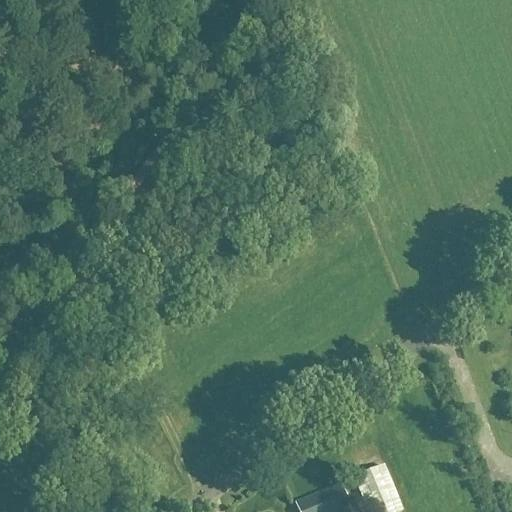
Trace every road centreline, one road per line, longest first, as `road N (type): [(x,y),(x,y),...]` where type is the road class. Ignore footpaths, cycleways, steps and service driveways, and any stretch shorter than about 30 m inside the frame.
road 1 (unclassified): [(188,511),(511,276)]
road 2 (track): [(212,0),(139,140),(50,243),(0,280)]
